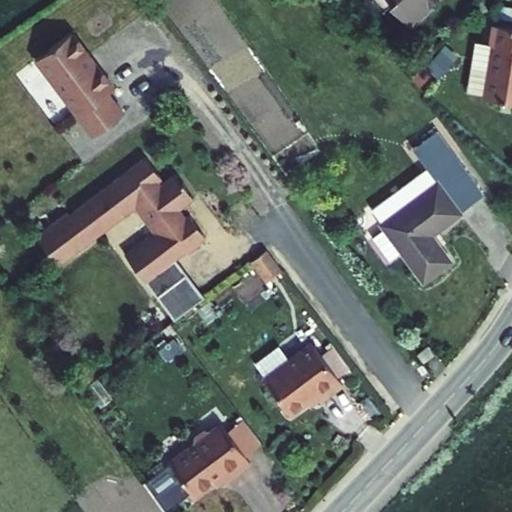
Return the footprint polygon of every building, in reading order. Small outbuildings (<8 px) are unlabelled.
[(400,0),(415,14),(428,0),(400,0)] [(511,11),(490,9),(485,27),(490,28),(485,55),(481,79),(481,82),(511,87),(511,11)] [(122,101),(80,45),(44,72),(102,148),(132,125),(116,105),(122,101)] [(469,77),(481,79),(485,55),(473,53),(474,50),(469,49),(465,52),(464,58),(467,58),(465,71),(462,70),(462,76),(464,79),(469,81),(469,77)] [(431,170),(379,213),(382,218),(371,228),(387,247),(398,238),(424,270),(451,247),(432,223),(480,184),(432,126),(410,144),(422,159),(431,170)] [(130,247),(150,272),(180,249),(184,245),(186,248),(192,243),(194,245),(207,235),(206,233),(212,228),(195,207),(191,210),(185,201),(199,191),(180,166),(165,178),(163,175),(167,171),(151,150),(75,208),(73,205),(42,230),(63,257),(93,234),(95,236),(104,229),(103,227),(125,209),(127,211),(143,199),(161,222),(160,231),(153,229),(130,247)] [(431,170),(422,159),(369,202),(379,213),(431,170)] [(271,239),(255,251),(271,271),(287,259),(271,239)] [(150,272),(161,286),(191,263),(180,249),(150,272)] [(161,286),(179,310),(209,286),(191,263),(161,286)] [(320,329),(271,367),(300,403),(325,383),(328,387),(352,369),(320,329)] [(256,413),(243,423),(266,453),(280,443),(256,413)] [(201,447),(184,460),(212,495),(239,475),(244,480),(271,459),(266,453),(243,423),(239,418),(228,427),(222,423),(200,441),(201,447)]
